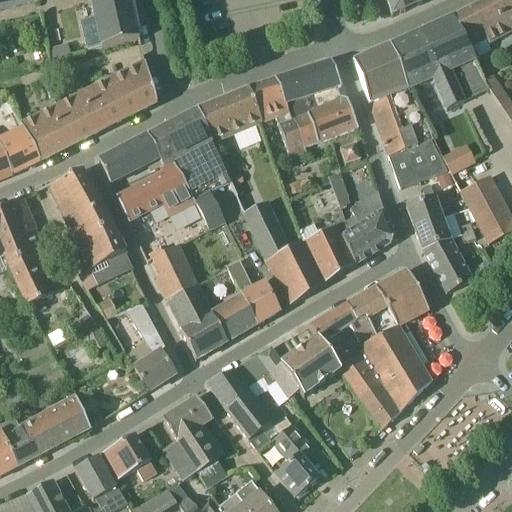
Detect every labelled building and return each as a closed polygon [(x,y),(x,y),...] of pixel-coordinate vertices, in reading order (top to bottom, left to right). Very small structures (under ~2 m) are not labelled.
[(140,41),(138,32),(129,0),(0,0),(0,14),(64,0),(90,0),(95,20),(80,24),(83,36),(86,35),(97,33),(102,51),(140,41)] [(434,0),(384,0),(391,20),(434,0)] [(511,0),(491,0),(454,19),(453,19),(451,20),(471,64),(475,63),(470,52),(487,43),(489,47),(511,34),(511,0)] [(21,37),(41,33),(38,20),(18,24),(21,37)] [(489,92),(488,91),(484,83),(475,63),(471,64),(451,20),(390,47),(386,49),(408,91),(430,81),(445,113),(465,105),(464,103),(489,92)] [(401,135),(388,101),(408,91),(386,49),(352,64),(353,65),(369,107),(399,192),(446,174),(431,142),(416,148),(410,131),(401,135)] [(102,84),(122,123),(138,115),(156,106),(145,64),(102,84)] [(272,83),(280,107),(339,87),(330,64),(292,76),(272,83)] [(484,83),(488,91),(511,126),(511,107),(492,78),(484,83)] [(303,156),(291,123),(286,125),(280,107),(272,83),(248,91),(244,93),(258,129),(276,122),(290,161),(303,156)] [(90,139),(122,123),(102,84),(71,99),(90,139)] [(212,147),(258,129),(244,93),(197,112),(212,147)] [(63,152),(90,139),(71,99),(57,106),(64,122),(51,129),(63,152)] [(339,137),(357,131),(347,104),(340,102),(340,100),(304,115),(305,118),(291,123),(303,156),(306,155),(304,149),(317,144),(339,137)] [(39,164),(63,152),(51,129),(64,122),(57,106),(18,124),(22,133),(39,164)] [(211,148),(212,147),(197,112),(147,138),(159,163),(164,173),(174,168),(189,198),(190,197),(193,203),(209,196),(229,186),(211,148)] [(0,182),(11,178),(38,165),(39,164),(22,133),(0,141),(0,182)] [(110,187),(159,163),(147,138),(98,163),(110,187)] [(340,152),(344,167),(360,162),(355,147),(340,152)] [(449,178),(476,168),(468,148),(442,158),(449,178)] [(174,168),(164,173),(166,176),(116,200),(128,225),(163,210),(169,221),(195,208),(193,203),(190,197),(189,198),(174,168)] [(347,192),(355,190),(351,173),(330,177),(337,209),(350,207),(347,192)] [(110,277),(129,266),(125,256),(118,241),(111,229),(96,196),(89,192),(80,174),(48,188),(88,273),(105,264),(110,277)] [(232,178),(236,187),(243,184),(239,175),(232,178)] [(436,180),(440,189),(451,185),(448,176),(436,180)] [(511,225),(488,180),(460,195),(488,248),(511,235),(511,225)] [(286,188),(289,198),(302,193),(298,183),(286,188)] [(413,232),(442,222),(429,187),(420,190),(425,203),(405,210),(413,232)] [(331,232),(353,269),(391,246),(393,239),(383,213),(377,195),(349,213),(354,219),(347,223),(345,225),(340,214),(330,218),(336,229),(331,232)] [(224,227),(210,197),(209,196),(193,203),(195,208),(208,237),(225,229),(224,227)] [(3,258),(14,282),(27,308),(61,293),(33,233),(35,232),(20,200),(0,209),(0,244),(5,257),(3,258)] [(289,252),(267,207),(260,210),(245,218),(289,309),(322,288),(311,271),(314,269),(304,246),(289,252)] [(421,254),(422,255),(450,243),(449,240),(442,222),(413,232),(421,254)] [(469,226),(458,230),(461,239),(472,234),(469,226)] [(352,270),(353,269),(331,232),(319,238),(306,244),(304,245),(304,246),(314,269),(325,287),(352,270)] [(472,234),(461,239),(464,247),(476,242),(472,234)] [(451,243),(450,243),(422,255),(434,276),(461,262),(451,243)] [(148,256),(152,264),(170,255),(166,247),(148,256)] [(165,304),(197,288),(179,250),(170,255),(152,264),(159,279),(155,281),(165,304)] [(256,328),(279,315),(264,284),(251,290),(239,266),(246,262),(242,255),(221,265),(196,279),(200,286),(225,273),(226,274),(227,273),(241,300),(256,328)] [(445,298),(472,283),(461,262),(434,276),(445,298)] [(482,278),(494,272),(489,264),(478,270),(482,278)] [(96,289),(88,273),(78,278),(86,294),(96,289)] [(398,330),(428,313),(407,274),(343,309),(353,326),(364,320),(375,338),(377,336),(369,323),(385,313),(395,329),(381,337),(383,339),(398,330)] [(256,328),(241,300),(210,316),(197,288),(165,304),(166,306),(167,305),(181,334),(180,335),(195,364),(256,328)] [(96,308),(105,322),(118,316),(110,301),(96,308)] [(134,370),(148,394),(175,378),(160,355),(165,351),(142,307),(125,313),(145,344),(126,357),(134,370)] [(308,330),(316,341),(333,364),(322,346),(349,330),(360,348),(376,339),(375,338),(364,320),(353,326),(343,309),(308,330)] [(333,364),(334,366),(340,375),(380,434),(419,396),(428,387),(431,385),(398,330),(383,339),(381,337),(378,339),(377,336),(375,338),(376,339),(360,348),(333,364)] [(340,375),(334,366),(316,341),(280,366),(270,351),(257,359),(270,376),(274,382),(276,384),(278,387),(288,401),(299,394),(303,400),(340,375)] [(244,392),(262,381),(268,389),(276,384),(270,376),(257,359),(233,373),(207,388),(225,414),(248,444),(270,425),(244,392)] [(5,398),(13,413),(16,419),(30,412),(27,407),(19,391),(5,398)] [(452,443),(469,458),(511,411),(494,396),(452,443)] [(1,433),(0,433),(0,438),(16,471),(90,433),(72,398),(35,418),(36,420),(19,429),(20,431),(4,439),(1,433)] [(197,431),(212,422),(196,400),(162,421),(177,444),(196,476),(217,464),(197,431)] [(272,428),(270,425),(248,444),(255,453),(256,454),(269,444),(278,435),(272,428)] [(274,477),(294,502),(318,482),(302,461),(312,452),(291,427),(271,443),(288,464),(274,477)] [(0,479),(16,471),(0,438),(0,479)] [(149,465),(134,439),(134,438),(101,457),(114,484),(136,472),(143,484),(157,476),(150,464),(149,465)] [(342,450),(349,460),(359,453),(354,446),(352,443),(349,445),(342,450)] [(181,485),(196,476),(177,444),(162,453),(181,485)] [(117,511),(125,508),(115,490),(112,490),(97,459),(75,472),(92,503),(93,502),(98,510),(94,511),(117,511)] [(205,490),(208,488),(225,477),(217,464),(196,476),(205,490)] [(87,511),(86,510),(85,510),(81,511),(66,511),(52,484),(26,497),(24,498),(31,511),(87,511)] [(219,508),(221,511),(272,511),(259,495),(251,485),(219,508)] [(221,511),(219,508),(218,509),(211,499),(195,510),(178,487),(169,492),(180,511),(221,511)] [(180,511),(169,492),(168,491),(133,511),(180,511)]
